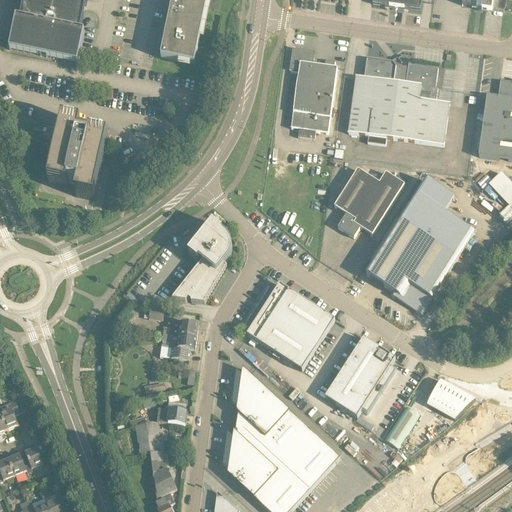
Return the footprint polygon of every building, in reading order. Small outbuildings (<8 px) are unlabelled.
[(80,34),(86,0),(24,0),(20,21),(17,21),(17,19),(16,19),(9,51),(10,51),(11,49),(77,63),(77,65),(78,65),(84,33),(83,33),(83,34),(80,34)] [(173,0),(161,60),(195,67),(208,0),(173,0)] [(389,8),(404,11),(404,10),(421,13),(422,0),(373,0),(372,6),(389,8)] [(462,0),(462,7),(477,9),(492,11),(493,0),(462,0)] [(292,51),(292,52),(289,73),(299,74),(291,131),(301,132),(300,135),(297,134),(296,139),(309,140),(309,136),(304,135),(305,133),(328,136),(337,70),(334,70),(335,64),(325,63),(325,69),(313,67),(314,61),(311,61),(311,58),(310,56),(307,56),(307,53),(292,51)] [(356,80),(352,109),(349,136),(368,139),(368,146),(386,148),(387,141),(444,149),(450,107),(436,105),(438,91),(436,90),(438,71),(410,67),(411,63),(408,59),(403,58),(393,65),(393,64),(367,61),(364,81),(356,80)] [(511,84),(500,83),(498,100),(487,99),(479,159),(511,163),(511,84)] [(95,202),(108,137),(89,133),(90,129),(80,127),(81,124),(62,120),(49,185),(67,189),(68,184),(78,186),(76,198),(95,202)] [(353,161),(442,173),(443,166),(354,154),(353,161)] [(348,186),(354,172),(348,170),(342,183),(348,186)] [(386,176),(380,186),(358,172),(335,210),(346,217),(338,231),(354,241),(361,231),(372,238),(405,188),(386,176)] [(511,184),(502,174),(489,186),(511,210),(511,184)] [(102,211),(108,184),(100,182),(94,209),(102,211)] [(511,221),(511,211),(510,209),(500,217),(507,225),(511,221)] [(459,259),(436,245),(444,232),(427,221),(419,234),(401,223),(366,278),(393,295),(391,298),(422,317),(459,259)] [(186,304),(188,301),(192,303),(191,304),(205,306),(227,269),(224,266),(228,261),(229,260),(229,259),(230,257),(230,256),(231,254),(231,253),(231,251),(231,250),(230,248),(230,247),(230,245),(229,244),(228,242),(227,241),(226,240),(225,239),(224,238),(220,235),(222,232),(213,225),(188,256),(197,263),(199,261),(203,264),(172,302),(186,304)] [(355,276),(371,249),(364,244),(347,272),(355,276)] [(250,334),(249,335),(247,338),(302,374),(335,323),(280,287),(277,291),(270,286),(242,329),(250,334)] [(150,311),(149,321),(163,323),(164,313),(150,311)] [(171,325),(170,332),(170,338),(197,342),(199,328),(171,325)] [(189,364),(191,354),(195,355),(197,342),(170,338),(164,337),(162,345),(170,346),(170,351),(172,351),(171,361),(189,364)] [(390,370),(396,362),(364,341),(325,401),(357,421),(363,413),(366,415),(368,416),(396,373),(390,370)] [(249,425),(244,431),(311,493),(341,461),(243,371),(243,373),(244,374),(244,378),(236,371),(232,404),(239,411),(239,414),(237,413),(237,414),(249,425)] [(188,372),(188,388),(196,388),(196,373),(188,372)] [(149,388),(151,398),(166,396),(164,385),(149,388)] [(456,420),(465,406),(439,390),(431,403),(456,420)] [(143,403),(144,410),(156,407),(154,401),(143,403)] [(14,418),(20,416),(15,404),(0,410),(0,415),(0,416),(7,433),(19,428),(14,418)] [(384,443),(397,451),(419,418),(406,409),(384,443)] [(157,425),(168,426),(185,429),(187,415),(159,412),(157,425)] [(132,429),(147,424),(145,418),(130,423),(132,429)] [(150,456),(158,505),(156,506),(158,511),(172,511),(170,508),(175,506),(170,496),(177,492),(167,471),(158,475),(158,464),(162,464),(157,425),(136,428),(140,457),(150,456)] [(238,437),(236,435),(234,433),(234,435),(235,436),(235,440),(227,433),(223,466),(230,473),(230,477),(228,475),(228,477),(266,511),(293,511),(311,493),(244,431),(238,437)] [(371,433),(361,446),(385,466),(396,453),(371,433)] [(28,462),(32,472),(44,468),(45,469),(50,467),(45,455),(40,457),(37,451),(36,451),(26,456),(26,455),(25,456),(28,462)] [(20,458),(9,462),(15,479),(27,475),(27,476),(32,474),(32,472),(28,462),(23,465),(20,458)] [(4,484),(15,479),(9,462),(0,465),(0,484),(3,484),(4,484)] [(236,511),(218,494),(215,511),(236,511)] [(61,511),(60,509),(66,507),(61,495),(44,502),(47,511),(61,511)] [(25,505),(27,509),(27,511),(47,511),(44,502),(32,507),(31,503),(25,505)]
